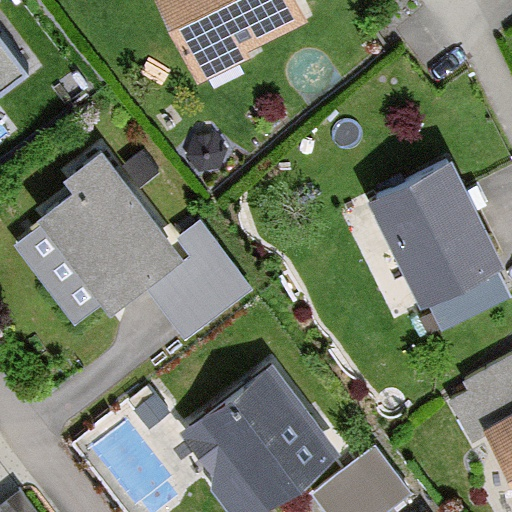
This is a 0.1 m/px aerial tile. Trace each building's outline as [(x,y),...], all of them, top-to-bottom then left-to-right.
[(146,0),(185,84),(300,31),(286,0),(146,0)] [(0,95),(34,72),(0,35),(0,95)] [(180,257),(95,140),(54,170),(70,191),(37,217),(102,316),(180,257)] [(498,265),(449,158),(359,199),(403,309),(420,299),(436,330),(506,295),(498,265)] [(266,370),(171,430),(220,511),(258,511),(331,460),(266,370)] [(511,377),(469,402),(511,478),(511,377)] [(370,454),(306,496),(316,511),(379,511),(398,499),(370,454)] [(38,511),(20,488),(0,504),(0,511),(38,511)]
